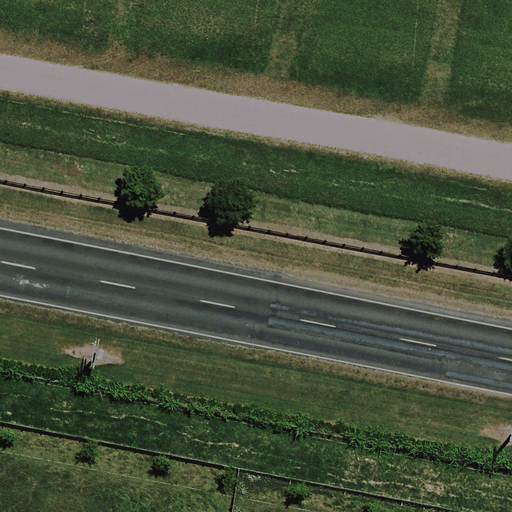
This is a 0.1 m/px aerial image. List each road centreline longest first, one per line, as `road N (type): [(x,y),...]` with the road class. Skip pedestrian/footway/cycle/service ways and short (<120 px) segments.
road 1 (tertiary): [(0,268),(511,367)]
road 2 (track): [(511,164),(0,71)]
